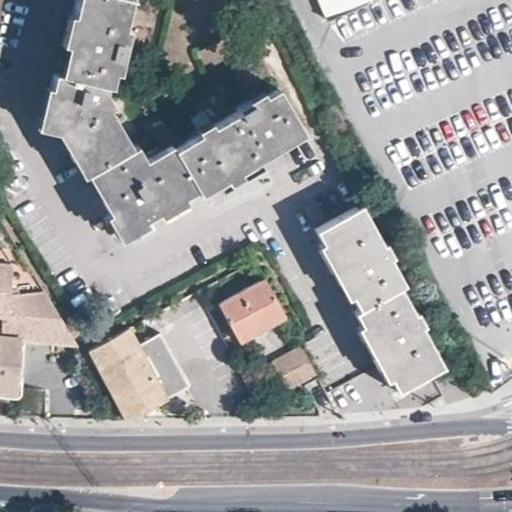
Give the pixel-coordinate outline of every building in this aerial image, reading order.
[(74,0),(58,71),(53,71),(44,116),(57,120),(121,230),(224,171),(227,176),(279,145),(277,141),(302,126),(279,85),(253,99),(251,95),(238,102),(241,106),(174,144),(172,140),(142,156),(103,91),(105,89),(107,81),(111,82),(117,53),(121,54),(125,37),(121,37),(128,0),(74,0)] [(316,0),(325,18),(367,0),(316,0)] [(362,202),(315,227),(357,307),(353,310),(396,390),(415,380),(443,365),(423,325),(426,324),(419,310),(415,311),(401,285),(404,283),(390,256),(393,254),(386,239),(382,242),(362,202)] [(262,326),(284,315),(263,277),(217,302),(238,339),(262,326)] [(0,336),(18,338),(23,339),(43,340),(58,340),(63,364),(77,360),(75,355),(80,351),(44,290),(0,287),(0,336)] [(156,401),(187,385),(159,331),(136,343),(128,326),(87,347),(124,417),(156,401)] [(0,389),(13,391),(15,375),(18,338),(0,336),(0,389)] [(296,380),(313,369),(299,343),(280,354),(296,380)] [(273,392),(296,380),(280,354),(258,366),(273,392)]
